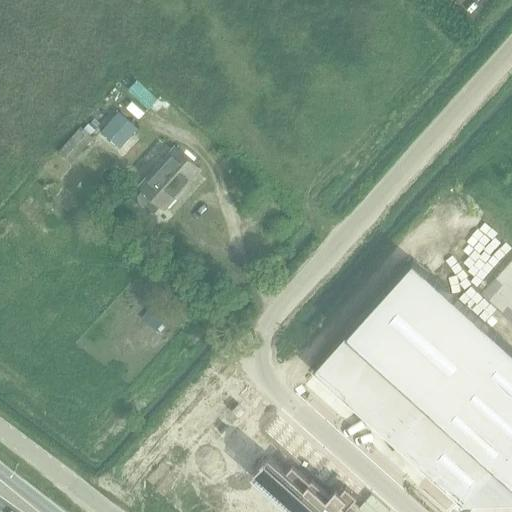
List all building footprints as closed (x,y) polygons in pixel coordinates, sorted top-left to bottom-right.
[(120,111),(103,130),(122,146),(138,127),(120,111)] [(93,138),(80,127),(60,151),(72,161),(93,138)] [(155,211),(161,205),(164,208),(191,178),(190,177),(198,167),(176,147),(140,186),(143,189),(138,195),(138,205),(145,212),(155,211)] [(511,351),(411,262),(313,371),(344,398),(376,363),(449,428),(417,464),(457,500),(458,500),(463,505),(495,469),(511,484),(511,351)] [(154,315),(147,323),(156,331),(163,323),(154,315)] [(231,412),(239,419),(246,411),(238,404),(231,412)] [(255,471),(251,476),(291,511),(345,511),(344,511),(357,496),(346,486),(341,491),(336,487),(330,494),(312,478),(310,480),(292,464),(286,471),(268,455),(255,470),(255,471)]
